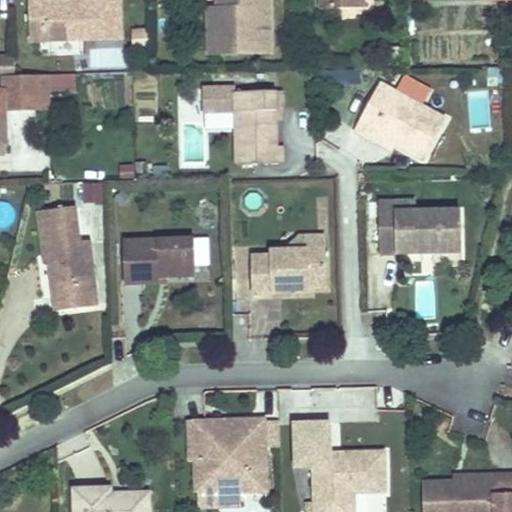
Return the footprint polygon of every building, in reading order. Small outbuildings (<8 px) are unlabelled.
[(45,0),(29,0),(31,44),(118,42),(117,0),(85,0),(85,5),(47,6),(45,0)] [(220,0),(220,8),(216,9),(217,52),(269,52),(268,0),(220,0)] [(358,0),(313,0),(313,10),(359,9),(358,0)] [(217,52),(216,9),(203,9),(204,53),(217,52)] [(128,30),(131,51),(149,48),(146,28),(128,30)] [(51,74),(50,92),(73,93),(74,75),(51,74)] [(45,76),(13,76),(14,106),(43,105),(45,76)] [(377,83),(353,132),(369,140),(372,133),(395,144),(423,158),(444,116),(377,83)] [(234,94),(236,166),(283,165),(281,148),(275,149),(275,121),(274,93),(234,94)] [(205,129),(184,130),(185,161),(206,160),(205,129)] [(372,133),(369,140),(392,151),(395,144),(372,133)] [(102,205),(103,184),(79,182),(78,203),(102,205)] [(403,208),(402,199),(385,200),(387,252),(466,250),(466,207),(417,208),(403,208)] [(417,199),(402,199),(403,208),(417,208),(417,199)] [(63,330),(86,327),(84,303),(99,302),(93,263),(82,265),(73,209),(43,214),(50,260),(53,260),(63,330)] [(305,236),(305,248),(326,248),(326,236),(305,236)] [(196,242),(131,244),(132,288),(163,287),(163,277),(198,275),(196,242)] [(326,248),(305,248),(274,249),(274,255),(258,255),(260,291),(274,291),(274,287),(306,287),(306,284),(327,283),(326,248)] [(84,303),(86,327),(103,325),(99,302),(84,303)] [(349,389),(349,419),(375,419),(375,390),(349,389)] [(261,419),(191,421),(191,460),(196,461),(197,488),(215,489),(225,474),(237,475),(237,487),(263,486),(261,419)] [(329,422),(298,423),(299,464),(314,464),(315,511),(341,511),(341,492),(358,493),(384,491),(383,454),(330,456),(329,422)] [(268,449),(279,449),(278,423),(268,423),(268,449)] [(478,477),(426,478),(427,511),(511,511),(511,466),(478,469),(478,477)] [(225,474),(215,489),(216,504),(237,503),(237,487),(237,475),(225,474)] [(114,486),(78,487),(78,511),(152,511),(152,494),(115,494),(114,486)] [(341,492),(341,511),(358,511),(358,493),(341,492)]
